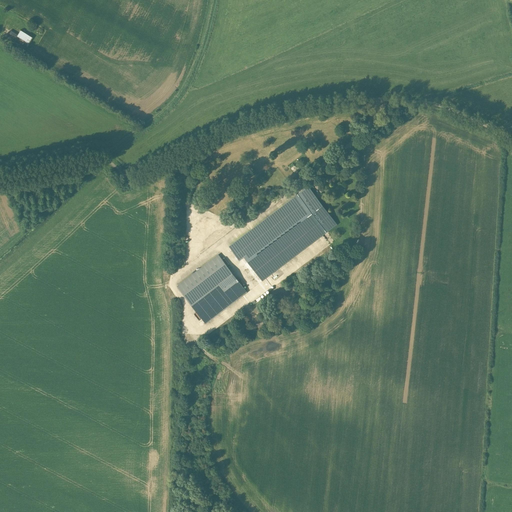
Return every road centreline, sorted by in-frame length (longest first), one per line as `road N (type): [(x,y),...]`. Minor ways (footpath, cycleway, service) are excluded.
road 1 (unclassified): [(104,158),(135,174),(238,122),(346,98),(442,104),(511,137)]
road 2 (track): [(210,0),(192,66),(169,104),(104,158)]
